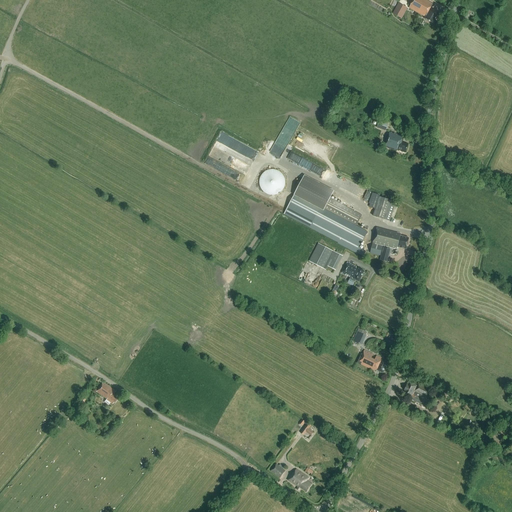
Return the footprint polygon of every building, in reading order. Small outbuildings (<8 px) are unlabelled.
[(433,23),(439,13),(430,8),(432,4),(425,0),(413,0),(409,7),(426,17),(424,19),(433,23)] [(398,4),(393,14),(402,18),(407,10),(406,8),(398,4)] [(291,117),(286,126),(296,132),(302,123),(291,117)] [(387,125),(379,121),(377,128),(386,131),(387,125)] [(389,132),(385,145),(385,147),(397,151),(397,150),(405,153),(408,144),(402,142),(404,136),(389,132)] [(288,159),(317,173),(321,165),(292,152),(288,159)] [(261,176),(260,177),(260,178),(259,179),(259,181),(259,182),(259,184),(259,185),(259,186),(260,188),(260,189),(261,190),(262,191),(263,192),(264,193),(265,194),(266,195),(268,195),(269,196),(270,196),(272,196),(273,196),(275,196),(276,195),(277,195),(278,194),(280,193),(281,192),(282,191),(283,190),(283,189),(284,188),(284,186),(285,185),(285,183),(285,182),(285,181),(284,179),(284,178),(283,177),(282,175),(282,174),(281,173),(279,172),(278,172),(277,171),(276,170),(274,170),(273,170),(272,170),(270,170),(269,170),(267,171),(266,171),(265,172),(264,173),(263,173),(262,175),(261,176)] [(333,191),(305,176),(285,214),(310,227),(339,242),(338,243),(364,256),(366,252),(359,249),(367,232),(360,228),(362,225),(358,223),(362,215),(330,198),(333,191)] [(390,221),(395,206),(396,202),(391,200),(380,196),(373,216),(385,220),(390,221)] [(380,256),(383,246),(395,249),(395,248),(397,248),(397,247),(406,249),(409,238),(400,236),(401,233),(377,227),(370,253),(380,256)] [(343,256),(332,250),(319,244),(310,262),(327,271),(329,267),(336,271),(343,256)] [(342,274),(350,278),(347,283),(352,286),(355,280),(356,281),(359,282),(364,271),(359,268),(358,270),(355,269),(356,267),(347,263),(342,274)] [(367,336),(358,332),(354,341),(362,345),(367,336)] [(383,373),(387,363),(380,360),(381,358),(365,350),(358,363),(374,371),(375,369),(383,373)] [(106,400),(112,405),(114,403),(115,404),(119,398),(113,394),(116,391),(103,382),(96,392),(107,399),(106,400)] [(426,399),(432,389),(419,382),(417,386),(408,382),(404,390),(405,391),(404,395),(417,400),(416,401),(422,404),(424,401),(420,399),(421,397),(426,399)] [(440,401),(444,394),(435,390),(432,397),(440,401)] [(313,432),(305,426),(300,433),(303,435),(305,431),(311,435),(313,432)] [(270,471),(279,478),(285,471),(276,464),(270,471)] [(306,492),(312,484),(307,481),(309,478),(296,469),(288,480),(298,487),(297,489),(299,491),(301,488),(306,492)]
